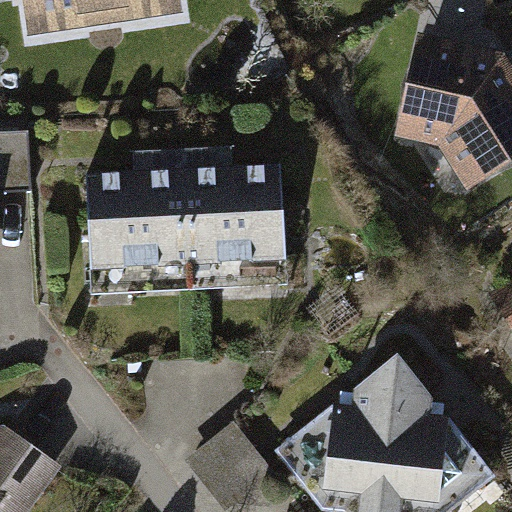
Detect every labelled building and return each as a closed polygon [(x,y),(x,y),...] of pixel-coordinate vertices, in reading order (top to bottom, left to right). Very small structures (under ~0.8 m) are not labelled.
[(22,0),(28,36),(185,14),(182,0),(22,0)] [(511,65),(503,50),(418,31),(395,136),(443,146),(466,185),(511,158),(511,65)] [(0,198),(38,197),(35,127),(0,128),(0,198)] [(131,166),(85,169),(93,294),(289,284),(282,160),(234,162),(234,147),(133,152),(131,166)] [(511,288),(497,299),(511,321),(511,288)] [(352,401),(333,401),(274,449),(322,510),(341,511),(446,511),(494,474),(446,411),(431,410),(433,395),(395,349),(352,387),(352,401)] [(0,511),(30,511),(63,466),(4,423),(0,424),(0,511)]
